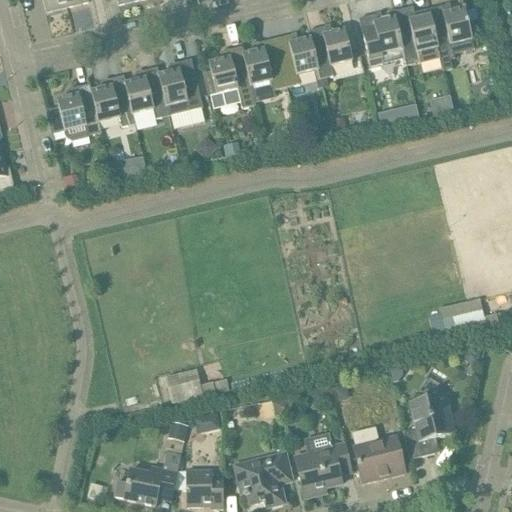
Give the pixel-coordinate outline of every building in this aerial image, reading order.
[(67,9),(64,0),(41,0),(45,14),(67,9)] [(64,0),(67,9),(88,4),(87,0),(64,0)] [(446,7),(429,11),(428,11),(429,18),(430,18),(438,50),(437,50),(440,60),(454,56),(451,47),(472,42),(469,29),(464,10),(451,13),(450,9),(446,7)] [(404,61),(406,68),(440,60),(437,50),(438,50),(430,18),(429,18),(428,11),(395,19),(403,51),(402,51),(404,61)] [(404,61),(402,51),(403,51),(395,19),(382,22),(381,19),(377,16),(359,21),(363,40),(370,69),(404,61)] [(318,71),(317,72),(320,81),(334,78),(331,68),(352,63),(349,51),(344,31),(331,34),(330,31),(326,28),(309,33),(308,33),(310,40),(311,39),(318,71)] [(311,39),(310,40),(297,43),(296,39),(293,37),(275,41),(287,89),(300,86),(297,76),(317,72),(318,71),(311,39)] [(255,53),(243,56),(242,56),(250,88),(251,88),(271,83),(273,93),(287,89),(275,41),(257,45),(255,49),(255,53)] [(202,76),(208,98),(237,91),(242,111),(256,107),(251,88),(250,88),(242,56),(243,56),(242,49),(223,54),(221,58),(222,61),(208,64),(211,74),(202,76)] [(167,108),(169,118),(203,110),(196,81),(191,62),(172,66),(170,70),(171,73),(159,76),(158,77),(166,109),(167,108)] [(137,82),(124,85),(132,117),(133,116),(153,112),(155,121),(169,118),(167,108),(166,109),(158,77),(159,76),(157,70),(139,74),(137,78),(137,82)] [(98,125),(99,125),(119,120),(122,130),(135,126),(133,116),(132,117),(124,85),(125,85),(123,78),(105,82),(103,87),(104,90),(92,93),(90,93),(98,125)] [(88,141),(88,138),(102,135),(99,125),(98,125),(90,93),(92,93),(90,86),(71,91),(69,95),(70,98),(56,102),(66,142),(71,145),(88,141)] [(404,109),(378,115),(381,130),(403,126),(419,122),(416,107),(404,109)] [(420,122),(431,120),(429,107),(417,110),(420,122)] [(346,133),(344,120),(332,122),(334,135),(346,133)] [(288,146),(286,134),(266,138),(268,149),(288,146)] [(239,155),(237,146),(224,148),(226,158),(234,156),(239,155)] [(5,170),(2,155),(0,155),(0,193),(14,190),(9,169),(5,170)] [(143,158),(131,161),(134,177),(147,174),(143,158)] [(76,178),(65,180),(67,189),(78,187),(76,178)] [(483,299),(440,310),(447,335),(489,324),(483,299)] [(464,358),(466,363),(473,366),(478,365),(480,361),(479,356),(472,352),(466,354),(464,358)] [(398,380),(403,375),(402,370),(388,373),(390,382),(398,380)] [(168,391),(172,405),(215,395),(212,384),(200,387),(199,383),(168,391)] [(346,386),(332,390),(335,404),(343,402),(348,394),(346,386)] [(403,434),(410,462),(434,456),(431,441),(451,437),(447,420),(450,419),(446,401),(427,405),(426,400),(409,404),(416,431),(403,434)] [(276,418),(272,401),(257,405),(261,421),(276,418)] [(219,431),(216,415),(193,420),(197,436),(219,431)] [(188,428),(174,425),(171,426),(167,440),(184,444),(185,441),(188,428)] [(400,457),(396,439),(353,449),(362,486),(405,476),(400,457)] [(351,474),(344,446),(331,449),(333,455),(314,460),(312,455),(294,460),(304,500),(316,498),(315,493),(342,486),(339,477),(351,474)] [(127,486),(117,484),(114,500),(155,509),(157,501),(171,504),(177,474),(181,458),(165,454),(162,471),(151,469),(150,475),(131,471),(127,486)] [(291,483),(285,456),(234,468),(237,478),(241,497),(244,497),(244,499),(248,498),(250,507),(265,504),(266,510),(284,505),(280,486),(291,483)] [(211,478),(211,473),(186,474),(186,510),(204,509),(204,506),(210,506),(210,511),(223,511),(223,478),(211,478)] [(94,484),(90,497),(107,501),(110,488),(94,484)]
